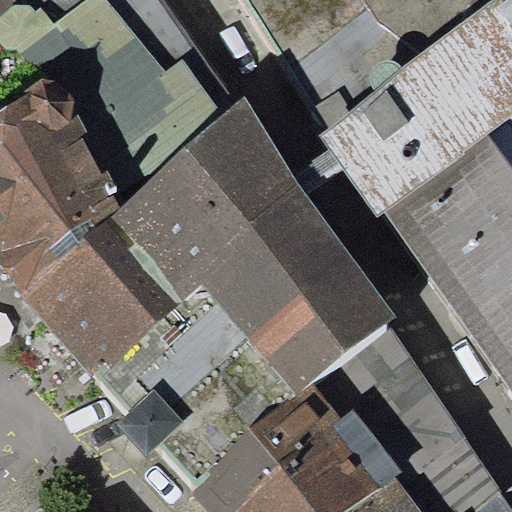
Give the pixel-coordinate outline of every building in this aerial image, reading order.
[(11,6),(0,15),(0,39),(7,47),(16,48),(43,79),(25,91),(5,106),(0,109),(0,265),(1,264),(18,282),(16,285),(36,309),(92,374),(180,305),(119,232),(106,217),(120,205),(111,197),(119,191),(123,193),(218,107),(182,57),(165,70),(108,0),(87,0),(54,24),(41,5),(34,10),(28,3),(22,3),(11,6)] [(195,46),(162,0),(19,0),(22,3),(28,3),(34,10),(41,5),(54,24),(87,0),(108,0),(165,70),(182,57),(195,46)] [(244,0),(328,129),(482,0),(244,0)] [(511,0),(482,0),(328,129),(319,134),(378,214),(385,210),(511,388),(511,0)] [(205,283),(300,396),(311,387),(389,323),(398,315),(240,106),(128,198),(120,205),(106,217),(119,232),(180,305),(205,283)] [(190,491),(300,396),(205,283),(180,305),(92,374),(126,415),(117,422),(146,457),(156,448),(190,491)] [(353,412),(403,471),(408,476),(464,436),(389,323),(311,387),(341,420),(353,412)] [(300,396),(190,491),(207,511),(234,511),(341,420),(311,387),(300,396)] [(341,420),(234,511),(353,511),(395,478),(403,471),(353,412),(341,420)] [(423,511),(475,511),(500,493),(464,436),(408,476),(403,471),(395,478),(423,511)] [(423,511),(395,478),(353,511),(423,511)] [(511,511),(511,508),(500,493),(475,511),(511,511)]
